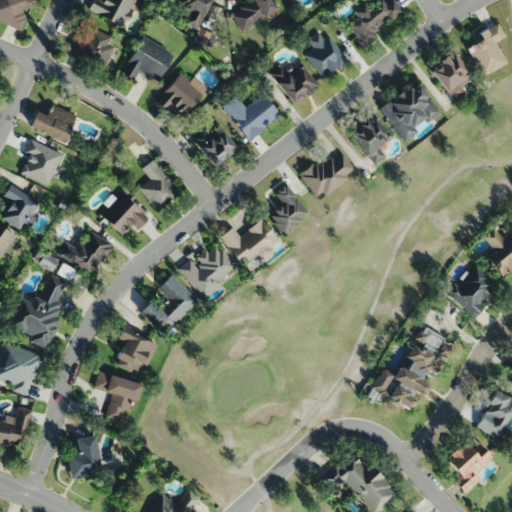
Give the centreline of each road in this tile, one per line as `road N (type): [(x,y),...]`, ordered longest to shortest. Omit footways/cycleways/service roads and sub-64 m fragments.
road 1 (residential): [(24,494),(87,326),(129,274),(479,0)]
road 2 (residential): [(0,48),(95,88),(131,113),(214,205)]
road 3 (residential): [(242,511),(309,451),(348,434),(385,446),(447,511)]
road 4 (residential): [(404,465),(440,428),(486,348),(511,320)]
road 5 (residential): [(0,135),(63,0)]
